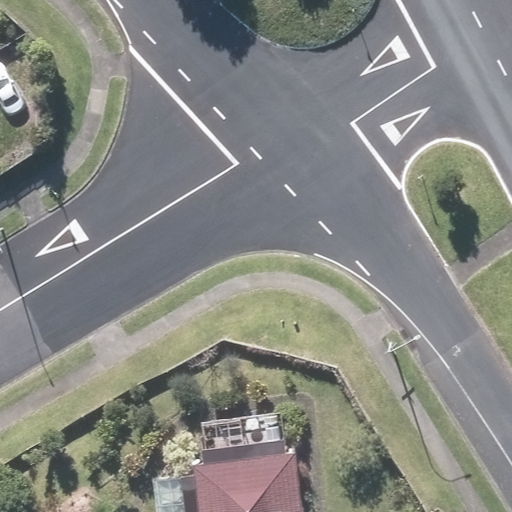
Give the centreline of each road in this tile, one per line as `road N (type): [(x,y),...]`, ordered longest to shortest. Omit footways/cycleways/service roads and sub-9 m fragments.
road 1 (tertiary): [(511,484),(274,140)]
road 2 (residential): [(274,140),(0,310)]
road 3 (residential): [(483,31),(274,140)]
road 4 (tertiary): [(274,140),(123,0)]
